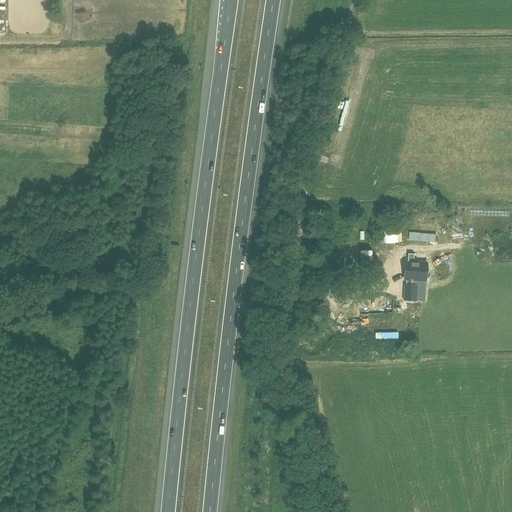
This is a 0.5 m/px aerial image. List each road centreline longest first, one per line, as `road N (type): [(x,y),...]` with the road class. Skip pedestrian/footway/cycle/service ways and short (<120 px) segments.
road 1 (motorway): [(230,0),(166,511)]
road 2 (motorway): [(210,511),(273,0)]
road 3 (unclassified): [(284,363),(311,151),(354,0)]
road 4 (track): [(104,511),(125,280),(111,272),(0,279)]
road 5 (track): [(323,511),(284,363)]
